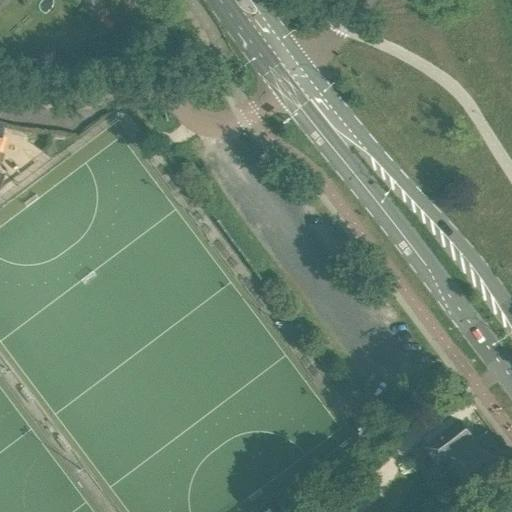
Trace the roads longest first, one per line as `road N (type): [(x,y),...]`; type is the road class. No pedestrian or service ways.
road 1 (unclassified): [(248,113),(321,177),(511,430)]
road 2 (primary): [(282,89),(511,382)]
road 3 (primary): [(511,310),(305,70)]
road 4 (unclassified): [(248,113),(209,125),(167,92),(62,99),(0,92)]
